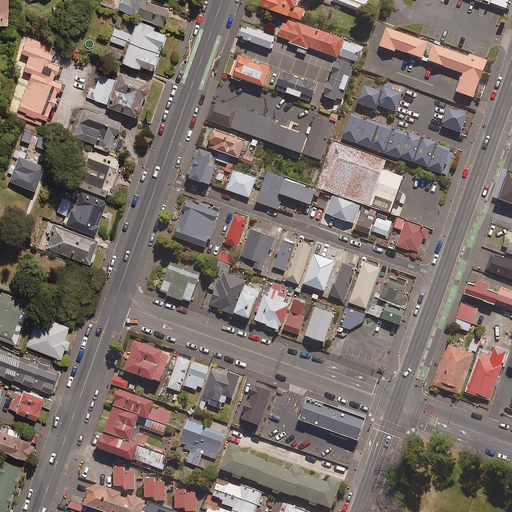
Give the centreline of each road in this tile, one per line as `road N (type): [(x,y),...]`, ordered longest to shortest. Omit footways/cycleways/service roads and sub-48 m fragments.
road 1 (residential): [(444,277),(161,175)]
road 2 (tertiary): [(398,404),(114,305)]
road 3 (secondary): [(114,305),(39,511)]
road 4 (secondary): [(224,0),(161,175)]
road 5 (trunk): [(444,277),(494,137)]
road 6 (secondary): [(161,175),(114,305)]
road 7 (trunk): [(398,404),(444,277)]
road 8 (tertiary): [(511,445),(398,404)]
